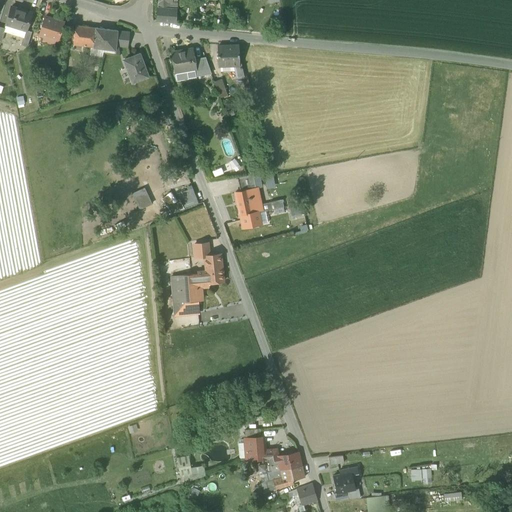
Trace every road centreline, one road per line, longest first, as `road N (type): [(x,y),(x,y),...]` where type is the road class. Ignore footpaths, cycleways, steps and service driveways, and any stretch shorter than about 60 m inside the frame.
road 1 (unclassified): [(144,27),(325,511)]
road 2 (unclassified): [(281,41),(511,65)]
road 3 (residential): [(144,27),(281,41)]
